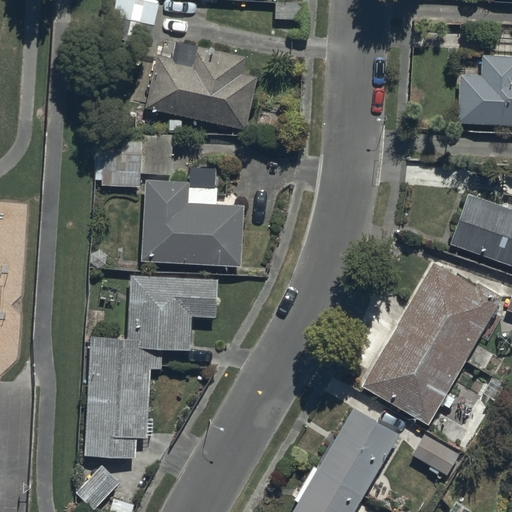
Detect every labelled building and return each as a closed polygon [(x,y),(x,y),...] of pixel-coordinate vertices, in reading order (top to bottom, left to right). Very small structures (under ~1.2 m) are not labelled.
[(149,44),(157,0),(113,0),(106,36),(149,44)] [(263,63),(165,41),(149,108),(248,131),(263,63)] [(481,74),(460,73),(457,122),(511,125),(511,55),(482,54),(481,74)] [(171,134),(103,129),(102,144),(97,144),(94,178),(101,179),(100,181),(138,183),(139,170),(168,172),(171,134)] [(246,188),(150,181),(143,263),(246,267),(246,188)] [(511,208),(470,194),(457,243),(511,264),(511,208)] [(502,301),(435,261),(360,389),(428,428),(502,301)] [(125,334),(90,332),(82,457),(151,461),(158,345),(192,347),(194,313),(213,314),(216,279),(129,274),(125,334)] [(359,511),(403,436),(350,406),(287,511),(359,511)] [(424,430),(410,452),(445,472),(458,449),(424,430)] [(118,481),(99,463),(74,491),(93,509),(118,481)]
